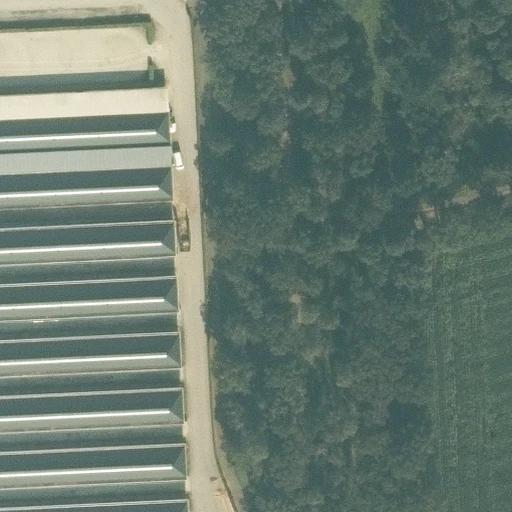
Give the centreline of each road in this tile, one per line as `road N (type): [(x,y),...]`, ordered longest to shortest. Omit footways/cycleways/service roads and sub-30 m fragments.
road 1 (track): [(379,203),(347,266),(360,511)]
road 2 (track): [(290,233),(303,511)]
road 3 (track): [(278,0),(290,233)]
road 4 (track): [(379,203),(511,171)]
